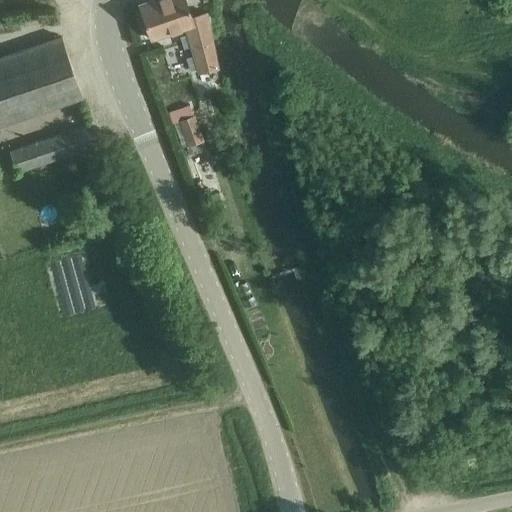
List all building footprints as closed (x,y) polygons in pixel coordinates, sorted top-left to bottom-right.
[(151,39),(170,32),(185,27),(199,73),(221,67),(208,10),(191,15),(185,0),(146,0),(139,2),(151,39)] [(0,56),(0,124),(83,97),(62,36),(0,56)] [(205,140),(195,114),(179,120),(187,146),(205,140)] [(17,172),(80,150),(99,144),(92,123),(10,151),(17,172)] [(205,192),(213,190),(209,176),(201,178),(205,192)] [(77,225),(66,229),(69,237),(80,233),(77,225)] [(41,239),(45,250),(65,244),(61,233),(41,239)]
